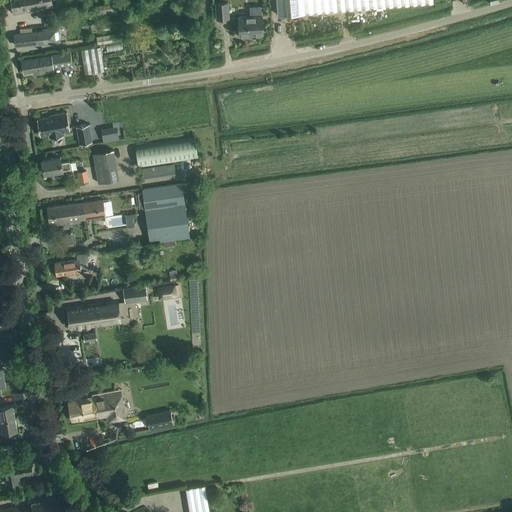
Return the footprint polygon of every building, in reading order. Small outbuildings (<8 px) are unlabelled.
[(19,0),(10,0),(13,13),(17,13),(16,7),(21,6),(19,0)] [(52,5),(51,0),(19,0),(21,6),(16,7),(17,13),(52,5)] [(276,0),(278,15),(309,12),(307,0),(276,0)] [(307,0),(309,12),(339,9),(337,0),(307,0)] [(337,0),(339,9),(434,2),(433,0),(337,0)] [(217,19),(229,18),(227,2),(215,3),(217,19)] [(239,36),(255,35),(263,34),(262,15),(261,15),(260,6),(250,7),(251,16),(238,17),(239,26),(238,26),(237,28),(237,31),(239,33),(239,36)] [(59,43),(58,28),(42,30),(43,32),(32,33),(14,35),(15,45),(38,43),(39,43),(49,42),(49,44),(59,43)] [(126,32),(94,36),(96,45),(128,40),(126,32)] [(122,42),(107,45),(108,53),(123,50),(122,42)] [(98,71),(94,48),(81,50),(85,73),(98,71)] [(72,64),(70,52),(51,55),(51,56),(22,60),(23,72),(45,68),(46,72),(54,71),(53,67),(72,64)] [(70,129),(67,112),(53,114),(54,117),(50,118),(50,116),(37,119),(40,135),(49,133),(50,138),(64,135),(63,131),(70,129)] [(92,141),(89,124),(76,126),(80,144),(92,141)] [(198,158),(196,146),(195,137),(135,146),(138,167),(198,158)] [(51,158),(42,160),(44,173),(53,172),(54,176),(62,175),(61,170),(63,170),(62,169),(70,168),(69,161),(61,162),(60,157),(51,158)] [(119,179),(117,169),(97,173),(98,183),(119,179)] [(80,182),(88,180),(86,170),(79,172),(80,182)] [(189,236),(182,183),(142,189),(142,193),(138,193),(139,206),(144,205),(150,242),(164,240),(173,239),(189,236)] [(102,199),(83,202),(47,207),(48,215),(46,215),(47,222),(49,222),(49,223),(104,216),(102,199)] [(74,233),(60,234),(61,244),(74,243),(74,233)] [(173,239),(164,240),(165,248),(174,247),(173,239)] [(87,271),(85,260),(85,259),(79,260),(79,259),(55,262),(55,266),(54,266),(55,272),(56,272),(56,275),(87,271)] [(176,269),(169,270),(170,281),(178,280),(176,269)] [(130,286),(123,287),(126,301),(139,300),(148,298),(146,283),(137,285),(130,286)] [(121,320),(118,302),(77,308),(67,310),(70,327),(121,320)] [(96,340),(95,332),(84,334),(85,341),(96,340)] [(126,418),(122,392),(68,402),(72,420),(108,415),(109,421),(126,418)] [(0,419),(15,417),(12,404),(0,406),(0,419)] [(173,423),(170,409),(146,415),(149,428),(173,423)] [(17,429),(15,417),(0,419),(0,434),(3,434),(2,432),(17,429)] [(33,473),(32,470),(34,470),(32,464),(31,464),(30,461),(4,466),(7,484),(19,481),(18,476),(33,473)] [(209,511),(205,484),(186,488),(189,511),(209,511)] [(57,511),(55,498),(0,508),(0,511),(57,511)]
